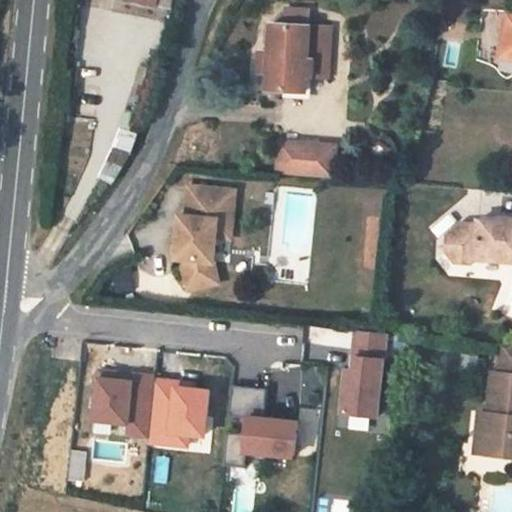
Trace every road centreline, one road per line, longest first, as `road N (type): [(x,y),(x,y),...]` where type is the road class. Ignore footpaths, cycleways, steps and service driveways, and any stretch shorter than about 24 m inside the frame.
road 1 (residential): [(41,295),(81,258),(138,175),(204,0)]
road 2 (secondary): [(34,0),(1,334)]
road 3 (residential): [(41,295),(68,321),(291,347)]
